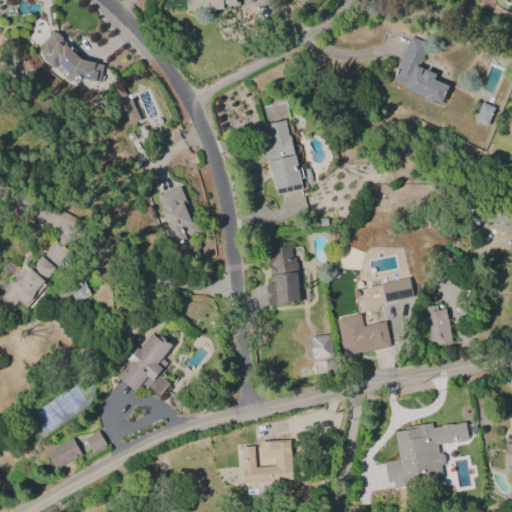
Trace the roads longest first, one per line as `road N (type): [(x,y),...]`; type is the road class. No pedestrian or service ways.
road 1 (residential): [(24,511),(128,445),(188,426),(511,358)]
road 2 (residential): [(102,0),(165,65),(208,146),(227,214),(251,412)]
road 3 (residential): [(189,103),(328,27),(347,0)]
